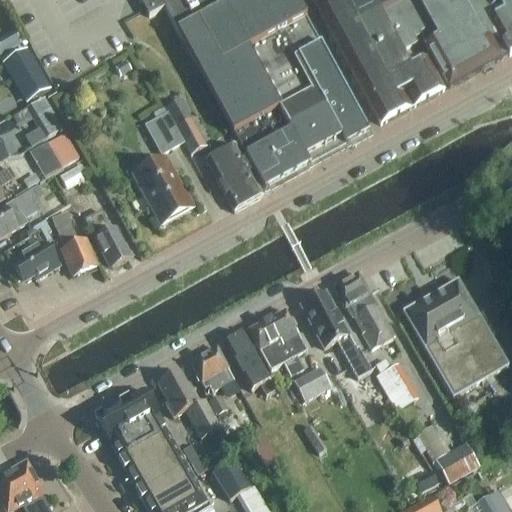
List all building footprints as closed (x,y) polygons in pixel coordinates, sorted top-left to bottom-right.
[(137,0),(145,13),(149,20),(164,11),(180,40),(181,40),(265,194),(312,168),(308,161),(313,158),(227,10),(246,0),(137,0)] [(294,0),(246,0),(227,10),(313,158),(342,142),(346,149),(370,136),(368,134),(368,133),(367,134),(294,0)] [(511,0),(311,0),(380,128),(444,93),(427,62),(410,71),(400,53),(416,44),(413,39),(421,35),(426,45),(425,46),(449,90),(510,56),(511,57),(511,56),(511,0)] [(14,34),(0,41),(0,56),(1,58),(21,46),(14,34)] [(25,101),(48,88),(27,53),(5,66),(25,101)] [(46,97),(29,107),(46,139),(64,129),(46,97)] [(167,111),(193,158),(208,150),(182,103),(167,111)] [(147,129),(162,157),(184,145),(169,117),(147,129)] [(47,146),(61,171),(80,161),(66,137),(47,146)] [(234,216),(262,200),(260,195),(261,195),(235,148),(205,165),(234,216)] [(162,228),(192,212),(163,160),(133,177),(162,228)] [(68,195),(83,185),(79,178),(85,174),(81,168),(59,181),(68,195)] [(0,204),(3,202),(0,197),(0,189),(14,181),(8,172),(0,177),(0,204)] [(37,190),(14,204),(25,222),(48,208),(37,190)] [(25,222),(14,204),(0,212),(0,243),(27,226),(25,222)] [(65,262),(72,281),(97,271),(86,244),(78,247),(67,217),(51,223),(56,236),(58,236),(64,253),(62,253),(65,262)] [(104,256),(112,271),(128,263),(118,245),(121,243),(115,233),(111,235),(102,217),(85,225),(102,258),(104,256)] [(28,245),(4,260),(18,282),(19,282),(20,283),(26,284),(32,280),(35,285),(59,270),(48,251),(47,251),(45,248),(53,244),(48,236),(51,234),(45,224),(23,238),(28,245)] [(369,298),(359,278),(333,292),(344,312),(345,311),(369,298)] [(507,370),(458,284),(402,316),(452,402),(507,370)] [(325,297),(301,310),(324,353),(338,346),(359,383),(373,375),(360,351),(356,353),(350,345),(347,340),(349,340),(325,297)] [(369,298),(345,311),(351,322),(353,321),(371,354),(394,342),(369,298)] [(308,357),(285,315),(248,335),(259,355),(260,355),(266,367),(271,376),(308,357)] [(243,337),(224,348),(251,395),(262,388),(265,393),(263,395),(266,400),(275,395),(269,384),(270,384),(243,337)] [(217,352),(190,367),(202,388),(206,385),(212,396),(233,384),(228,373),(217,352)] [(385,363),(375,369),(380,378),(390,372),(385,363)] [(339,404),(321,371),(294,385),(312,419),(339,404)] [(185,416),(201,445),(221,433),(205,404),(198,407),(180,376),(167,383),(165,381),(158,385),(159,387),(158,388),(168,406),(165,407),(174,423),(185,416)] [(94,421),(119,465),(167,437),(143,394),(94,421)] [(221,402),(210,407),(217,420),(227,414),(221,402)] [(261,432),(249,439),(266,470),(279,463),(273,453),(261,432)] [(167,437),(119,465),(145,511),(196,511),(207,507),(167,437)] [(217,467),(235,456),(227,444),(209,454),(217,467)] [(449,489),(479,472),(465,447),(435,464),(449,489)] [(192,448),(182,453),(192,471),(196,478),(214,469),(205,452),(196,456),(192,448)] [(213,476),(231,504),(236,501),(251,491),(233,463),(213,476)] [(26,468),(0,482),(0,503),(4,511),(16,511),(22,509),(24,511),(48,511),(50,511),(42,498),(43,498),(26,468)] [(432,474),(412,484),(420,499),(439,490),(432,474)] [(251,491),(236,501),(242,511),(267,511),(254,489),(251,491)] [(489,499),(477,506),(480,511),(508,511),(498,494),(489,499)] [(431,499),(420,505),(421,508),(423,511),(438,511),(432,501),(431,499)]
